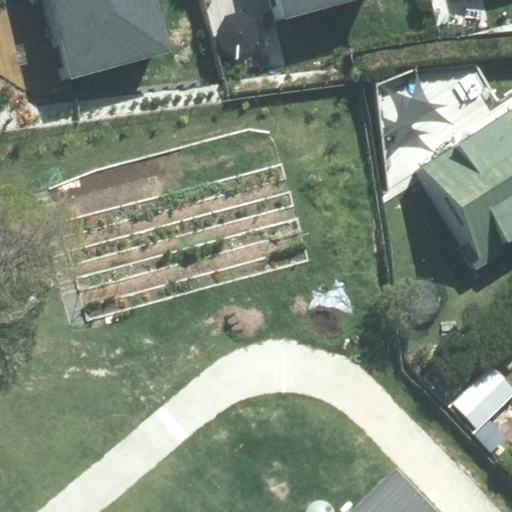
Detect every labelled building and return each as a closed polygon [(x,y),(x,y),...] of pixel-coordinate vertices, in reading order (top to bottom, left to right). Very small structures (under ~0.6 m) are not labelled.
[(44,0),(68,75),(162,46),(148,0),(44,0)] [(266,0),(271,12),(311,0),(266,0)] [(8,114),(39,109),(35,84),(4,88),(8,114)] [(511,96),(405,166),(451,237),(445,241),(466,273),(497,251),(493,245),(511,232),(511,96)] [(482,365),(491,357),(478,344),(441,380),(430,368),(418,380),(441,404),(451,395),(482,365)] [(482,365),(451,395),(474,419),(504,389),(482,365)]
